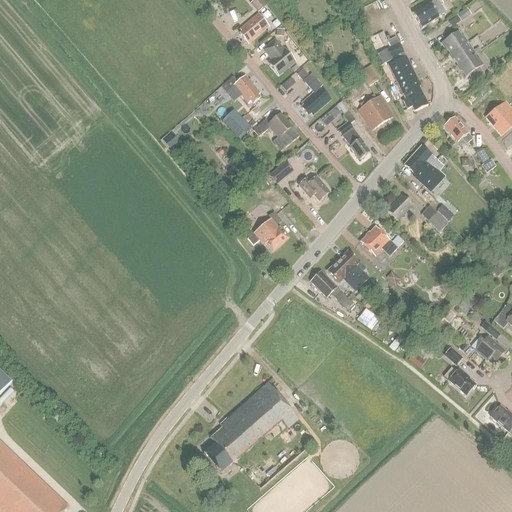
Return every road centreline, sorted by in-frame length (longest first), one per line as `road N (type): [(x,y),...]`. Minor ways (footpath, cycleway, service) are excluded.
road 1 (tertiary): [(117,511),(190,397),(363,196)]
road 2 (residential): [(363,196),(196,0)]
road 3 (tertiary): [(363,196),(443,102)]
